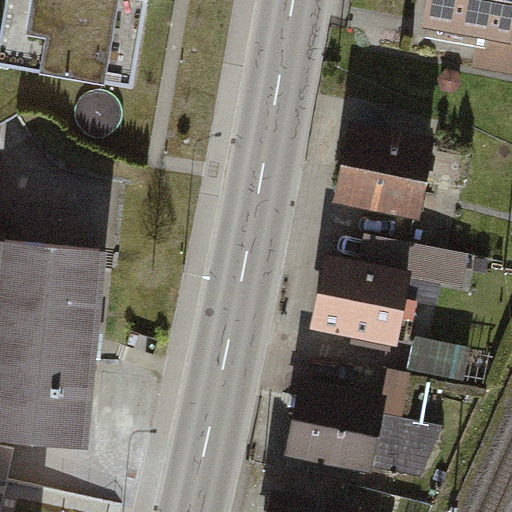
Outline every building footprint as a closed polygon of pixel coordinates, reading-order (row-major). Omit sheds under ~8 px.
[(18,0),(6,74),(122,94),(138,0),(18,0)] [(410,0),(382,0),(382,19),(410,20),(410,0)] [(511,0),(439,0),(435,33),(511,42),(511,0)] [(442,152),(355,134),(339,208),(426,226),(442,152)] [(0,295),(0,445),(95,455),(113,256),(5,246),(0,295)] [(417,276),(333,261),(321,332),(404,347),(417,276)] [(289,464),(378,480),(393,397),(304,381),(289,464)] [(446,420),(401,405),(383,458),(428,473),(446,420)] [(351,511),(270,496),(266,511),(351,511)]
